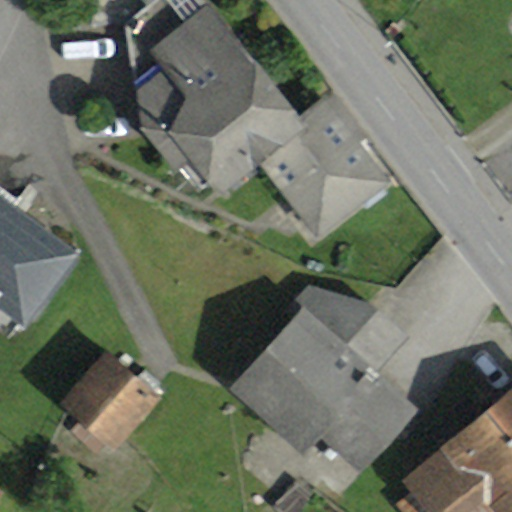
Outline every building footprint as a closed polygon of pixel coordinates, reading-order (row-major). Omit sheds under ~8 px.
[(137,93),(141,132),(175,176),(191,166),(220,202),(261,169),(318,243),(393,186),(325,97),(300,119),(210,4),(148,54),(163,72),(137,93)] [(81,258),(0,196),(0,313),(25,332),(81,258)] [(311,304),(233,390),(307,457),(321,441),(365,481),(424,416),(378,375),(410,340),(372,305),(310,285),(302,295),(311,304)] [(108,352),(58,406),(113,456),(163,401),(108,352)] [(414,494),(398,508),(401,511),(511,511),(511,394),(406,484),(414,494)] [(300,511),(314,496),(296,481),(274,507),(280,511),(300,511)]
